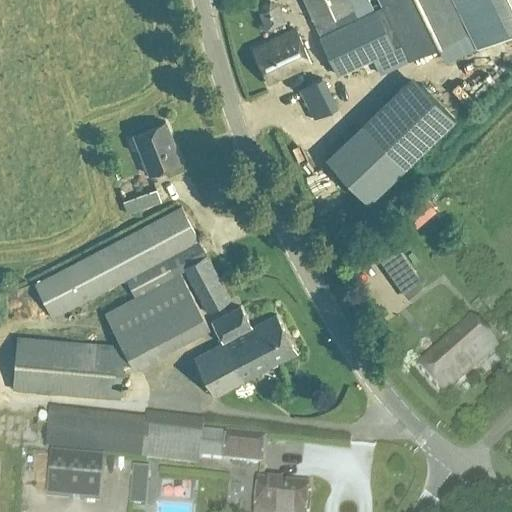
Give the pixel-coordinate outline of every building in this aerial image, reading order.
[(303,0),(320,35),(319,35),(338,73),(373,56),(380,72),(448,40),(455,55),(477,44),(511,27),(511,0),(379,0),(382,6),(373,10),(367,0),(303,0)] [(282,11),(261,12),(262,31),(283,30),(282,11)] [(312,64),(296,29),(253,49),(268,83),(312,64)] [(412,74),(380,104),(369,115),(326,157),(368,202),(455,118),(412,74)] [(299,88),(314,118),(338,106),(323,76),(299,88)] [(149,174),(181,161),(165,121),(133,134),(134,137),(126,140),(130,151),(138,148),(149,174)] [(156,188),(122,201),(127,213),(161,201),(156,188)] [(435,211),(424,198),(405,215),(416,228),(435,211)] [(327,231),(348,227),(343,201),(325,204),(328,218),(324,219),(327,231)] [(104,313),(120,344),(126,356),(134,371),(210,330),(181,272),(184,270),(207,312),(231,299),(207,253),(206,254),(198,240),(181,205),(33,283),(52,318),(125,279),(126,280),(134,297),(104,313)] [(396,246),(380,257),(387,267),(403,255),(396,246)] [(215,397),(296,354),(275,314),(251,326),(239,305),(211,320),(222,342),(194,357),(215,397)] [(470,321),(418,369),(444,397),(496,350),(470,321)] [(126,356),(120,344),(16,335),(12,390),(120,398),(126,356)] [(228,434),(227,435),(204,432),(202,459),(222,461),(222,459),(261,464),(264,438),(228,434)] [(100,505),(103,461),(50,458),(47,502),(100,505)] [(132,467),(131,478),(132,478),(146,479),(147,468),(133,467),(132,467)] [(272,477),(271,485),(258,484),(255,511),(304,511),(307,488),(282,486),(282,478),(272,477)]
